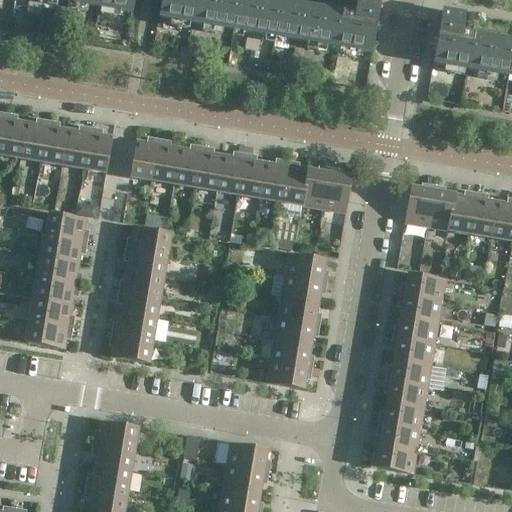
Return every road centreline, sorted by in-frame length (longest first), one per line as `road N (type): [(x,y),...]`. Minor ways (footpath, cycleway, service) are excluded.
road 1 (residential): [(334,442),(411,0)]
road 2 (residential): [(334,442),(40,388)]
